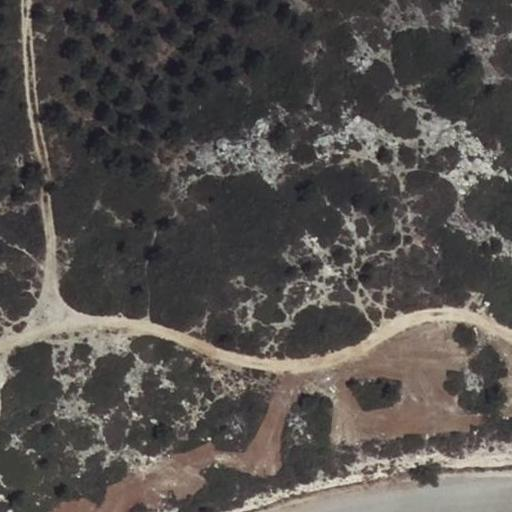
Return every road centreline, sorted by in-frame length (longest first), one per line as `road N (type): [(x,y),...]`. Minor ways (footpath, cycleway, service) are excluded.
road 1 (track): [(511,325),(441,301),(393,316),(351,356),(284,369),(49,306),(52,265),(24,0)]
road 2 (unclassified): [(329,511),(511,490)]
